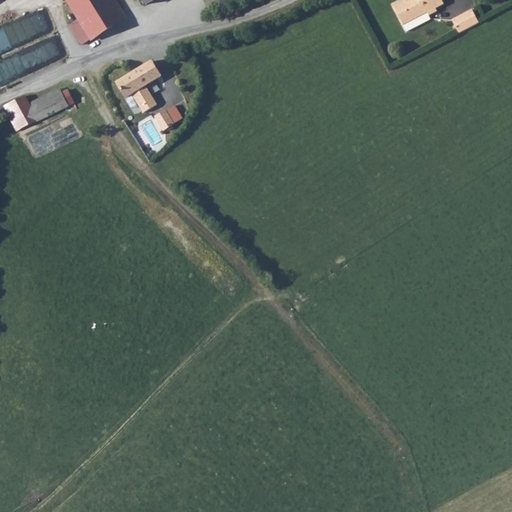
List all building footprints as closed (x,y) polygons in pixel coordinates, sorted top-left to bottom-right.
[(66,0),(78,18),(68,24),(81,43),(126,17),(115,0),(66,0)] [(436,7),(444,3),(442,0),(407,0),(394,7),(404,24),(428,11),(430,15),(438,11),(436,7)] [(34,18),(49,29),(55,20),(41,9),(34,18)] [(457,34),(479,23),(472,10),(451,22),(457,34)] [(428,11),(404,24),(408,31),(432,17),(430,15),(428,11)] [(22,22),(0,27),(0,40),(1,46),(26,40),(22,22)] [(30,66),(64,57),(59,40),(26,49),(30,66)] [(0,82),(11,79),(5,62),(0,64),(0,82)] [(146,87),(161,79),(152,63),(115,83),(124,98),(131,94),(143,115),(157,107),(146,87)] [(7,108),(8,110),(17,131),(65,111),(66,114),(78,108),(70,91),(32,107),(28,99),(7,108)] [(182,120),(174,107),(155,118),(163,132),(168,134),(171,133),(171,127),(182,120)]
